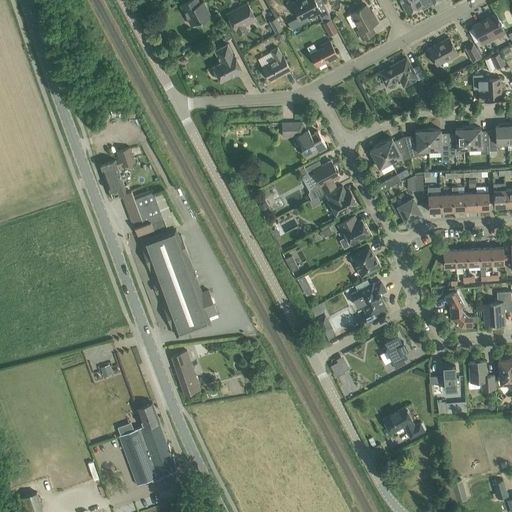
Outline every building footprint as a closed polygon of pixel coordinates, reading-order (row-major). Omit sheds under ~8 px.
[(189,0),(181,4),(192,24),(200,19),(201,21),(211,15),(204,1),(200,3),(198,0),(189,0)] [(299,18),(307,14),(309,16),(319,11),(323,19),(330,15),(322,0),(296,0),(292,3),(299,18)] [(400,0),(408,13),(423,5),(419,0),(400,0)] [(242,24),(255,17),(248,2),(227,13),(236,30),(239,35),(246,31),(242,24)] [(359,32),(363,39),(375,32),(371,25),(378,22),(374,14),(372,15),(366,4),(351,12),(361,30),(359,32)] [(473,25),(482,43),(505,32),(496,13),(473,25)] [(322,22),(329,35),(337,30),(337,29),(331,17),(330,17),(329,16),(330,16),(330,15),(323,19),(324,21),(322,22)] [(269,20),(274,31),(282,27),(276,17),(269,20)] [(229,31),(223,34),(227,40),(232,38),(229,31)] [(428,48),(437,65),(458,54),(449,37),(428,48)] [(307,47),(309,52),(317,66),(327,60),(328,62),(339,56),(329,38),(320,43),(321,45),(315,48),(313,44),(307,47)] [(465,47),(473,61),(481,56),(473,42),(465,47)] [(213,66),(221,81),(243,69),(235,54),(234,55),(228,43),(215,50),(221,61),(213,66)] [(272,51),(258,59),(270,80),(291,69),(282,53),(282,54),(277,45),(271,49),(272,51)] [(491,55),(497,67),(506,62),(500,51),(491,55)] [(379,72),(386,85),(400,78),(403,85),(418,77),(407,57),(379,72)] [(477,79),(478,87),(478,100),(494,99),(494,95),(501,94),(500,77),(483,78),(477,79)] [(302,148),(306,157),(326,146),(318,130),(311,134),(308,129),(307,129),(303,121),(282,122),(283,136),(295,135),(295,136),(299,134),(305,146),(302,148)] [(499,125),(495,125),(495,127),(496,133),(496,140),(496,143),(497,143),(508,142),(507,122),(498,123),(499,123),(499,125)] [(456,142),(449,142),(450,155),(458,154),(458,152),(463,152),(463,148),(470,148),(468,126),(466,126),(464,126),(463,127),(461,128),(456,128),(456,142)] [(470,126),(468,126),(470,148),(481,147),(481,153),(490,153),(489,150),(489,145),(489,140),(481,141),(481,127),(476,127),(474,126),(472,126),(470,126)] [(407,145),(410,156),(418,156),(418,154),(423,154),(423,150),(429,149),(428,128),(426,128),(424,128),(423,129),(421,129),(416,130),(417,144),(407,145)] [(430,128),(428,128),(429,149),(441,149),(442,161),(450,161),(450,155),(449,142),(441,142),(441,128),(436,129),(434,128),(432,128),(430,128)] [(382,141),(380,142),(391,161),(401,156),(404,160),(410,156),(407,145),(399,150),(392,137),(388,140),(386,140),(384,140),(382,141)] [(375,147),(370,149),(380,167),(391,161),(380,142),(379,143),(377,144),(376,145),(375,147)] [(111,197),(122,193),(127,191),(118,166),(122,165),(122,166),(136,161),(130,146),(126,148),(117,151),(120,158),(116,160),(115,159),(100,164),(111,197)] [(317,177),(314,188),(310,190),(309,193),(312,199),(336,186),(332,179),(339,175),(338,172),(338,171),(338,170),(338,168),(338,167),(337,166),(337,165),(336,164),(335,164),(334,163),(333,163),(331,160),(313,170),(317,177)] [(406,168),(397,173),(400,178),(409,174),(406,168)] [(424,172),(414,173),(415,190),(425,189),(424,176),(424,172)] [(397,173),(385,180),(388,187),(401,180),(400,178),(397,173)] [(376,183),(379,190),(385,187),(382,180),(376,183)] [(506,189),(506,182),(493,182),(494,206),(507,205),(506,189)] [(330,201),(337,215),(358,205),(350,190),(346,192),(343,185),(326,194),(330,201)] [(452,186),(452,193),(453,210),(465,209),(464,193),(458,193),(458,186),(452,186)] [(127,191),(122,193),(133,221),(135,220),(137,225),(135,226),(138,236),(160,228),(162,232),(168,230),(167,228),(182,223),(173,209),(171,210),(163,191),(155,194),(153,189),(134,196),(132,189),(127,191)] [(489,191),(476,192),(477,209),(489,208),(489,191)] [(476,192),(464,193),(465,209),(477,209),(476,192)] [(452,193),(440,194),(441,210),(453,210),(452,193)] [(441,210),(440,194),(428,194),(429,211),(441,210)] [(398,215),(403,213),(406,220),(421,212),(413,197),(408,200),(406,196),(392,203),(398,215)] [(260,211),(264,212),(267,210),(268,206),(265,201),(262,200),(259,201),(258,205),(260,211)] [(347,236),(351,244),(363,238),(362,237),(369,233),(362,219),(358,221),(354,215),(338,223),(345,237),(347,236)] [(162,232),(142,239),(145,247),(143,248),(151,270),(152,270),(157,284),(156,284),(159,292),(160,291),(165,306),(164,306),(172,328),(175,327),(177,335),(212,322),(209,315),(217,312),(209,288),(203,291),(181,232),(179,233),(177,227),(168,230),(162,232)] [(352,256),(362,275),(380,266),(370,246),(352,256)] [(480,264),(492,263),(492,247),(480,248),(480,264)] [(504,263),(504,259),(504,254),(504,247),(492,247),(492,263),(504,263)] [(456,265),(468,264),(467,248),(455,249),(456,265)] [(468,264),(480,264),(480,248),(467,248),(468,264)] [(444,265),(456,265),(455,249),(443,249),(444,265)] [(285,257),(290,270),(296,268),(291,255),(285,257)] [(303,275),(297,278),(302,288),(308,285),(303,275)] [(363,314),(365,318),(360,321),(362,325),(379,316),(377,311),(386,306),(380,296),(381,295),(382,293),(381,292),(386,290),(381,280),(374,284),(373,282),(356,291),(357,292),(358,292),(360,297),(359,298),(362,304),(364,303),(369,312),(363,314)] [(453,292),(446,295),(444,296),(448,303),(450,303),(451,318),(455,321),(456,320),(458,323),(458,324),(461,327),(473,326),(472,315),(469,315),(462,308),(462,304),(465,303),(457,289),(453,291),(453,292)] [(484,304),(485,324),(495,323),(495,324),(505,324),(504,311),(511,310),(511,302),(511,290),(497,291),(498,301),(493,301),(493,303),(484,304)] [(325,314),(317,318),(328,338),(336,334),(325,314)] [(388,348),(387,348),(396,367),(407,361),(404,356),(407,354),(404,349),(408,347),(404,340),(403,341),(398,333),(386,339),(389,345),(387,346),(388,348)] [(235,341),(222,342),(223,352),(236,351),(235,341)] [(172,355),(185,394),(196,391),(196,390),(200,389),(187,350),(183,351),(172,355)] [(511,358),(499,359),(501,383),(511,382),(511,358)] [(470,376),(468,381),(469,388),(482,387),(482,389),(496,388),(495,374),(486,375),(485,360),(480,360),(479,359),(478,359),(477,359),(476,359),(474,360),(474,361),(469,361),(470,376)] [(338,361),(331,365),(336,376),(344,372),(343,370),(338,361)] [(101,375),(110,373),(107,363),(98,366),(101,375)] [(457,388),(457,384),(460,384),(459,375),(456,375),(456,365),(443,366),(444,376),(445,389),(457,388)] [(437,401),(439,413),(447,413),(446,400),(437,401)] [(131,421),(118,426),(121,435),(118,436),(137,484),(157,477),(167,473),(177,470),(159,421),(153,402),(143,406),(137,408),(143,426),(139,427),(134,429),(131,421)] [(488,409),(491,411),(494,410),(496,407),(495,404),(492,402),(489,403),(487,406),(488,409)] [(391,432),(400,427),(404,425),(411,437),(424,430),(420,423),(414,426),(411,421),(412,420),(405,407),(384,418),(391,432)] [(462,479),(452,482),(457,501),(465,499),(461,485),(463,484),(462,479)] [(493,482),(498,498),(509,495),(504,479),(493,482)] [(41,511),(35,492),(16,498),(20,511),(41,511)]
